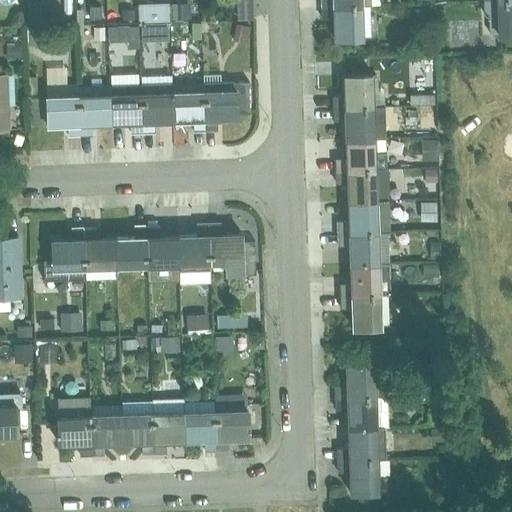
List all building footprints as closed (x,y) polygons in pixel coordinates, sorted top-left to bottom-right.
[(27,2),(28,23),(51,21),(51,0),(27,2)] [(251,0),(236,0),(237,19),(252,19),(251,0)] [(489,34),(511,32),(511,0),(483,1),(483,15),(488,17),(489,34)] [(137,3),(138,23),(141,23),(168,22),(170,22),(169,2),(137,3)] [(189,3),(171,3),(172,20),(190,19),(189,3)] [(103,18),(103,4),(89,4),(89,18),(103,18)] [(333,39),(371,37),(369,5),(322,7),(322,18),(322,19),(333,18),(334,37),(333,37),(333,39)] [(135,9),(120,9),(120,22),(135,21),(135,9)] [(435,10),(435,35),(446,34),(444,9),(435,10)] [(168,22),(141,23),(141,41),(169,40),(168,22)] [(201,23),(191,23),(191,39),(201,39),(201,23)] [(250,27),(236,23),(232,40),(246,44),(250,27)] [(138,26),(108,27),(108,43),(126,42),(127,49),(139,48),(138,26)] [(104,27),(93,27),(93,41),(105,41),(104,27)] [(37,28),(27,29),(27,47),(38,46),(37,28)] [(22,43),(6,43),(6,60),(23,60),(22,43)] [(80,134),(77,86),(77,84),(66,84),(66,67),(46,68),(46,96),(37,95),(36,77),(28,77),(30,124),(47,123),(47,125),(49,125),(49,124),(68,124),(68,136),(69,136),(69,135),(80,134)] [(333,97),(334,109),(384,107),(383,90),(378,90),(377,74),(343,76),(343,77),(344,96),(332,96),(332,97),(333,97)] [(172,121),(173,121),(172,83),(172,75),(140,76),(140,86),(142,132),(153,132),(153,133),(154,132),(154,121),(172,120),(172,121)] [(110,123),(111,123),(110,87),(109,85),(101,85),(101,79),(90,79),(90,86),(77,86),(80,134),(91,134),(91,135),(92,134),(91,123),(110,122),(110,123)] [(235,119),(237,119),(236,110),(249,110),(248,81),(203,82),(205,130),(216,129),(216,130),(217,130),(216,118),(235,118),(235,119)] [(205,130),(203,82),(172,83),(173,121),(174,121),(174,120),(193,119),(193,131),(194,131),(194,130),(205,130)] [(142,132),(140,86),(110,87),(111,123),(111,122),(130,121),(130,133),(131,133),(131,132),(142,132)] [(434,93),(409,94),(409,104),(434,103),(434,93)] [(345,139),(385,138),(384,107),(334,109),(334,119),(333,119),(333,120),(345,120),(345,139),(344,139),(345,139)] [(335,160),(336,171),(387,169),(385,138),(345,139),(345,140),(346,140),(346,159),(334,159),(334,160),(335,160)] [(421,139),(421,161),(437,161),(437,140),(421,139)] [(347,202),(388,201),(387,169),(336,171),(336,182),(335,182),(335,183),(347,182),(348,201),(347,201),(347,202)] [(420,172),(421,185),(434,185),(433,171),(420,172)] [(337,222),(338,233),(388,232),(389,232),(388,201),(347,202),(348,202),(348,221),(337,221),(337,222)] [(420,202),(420,221),(437,220),(436,202),(420,202)] [(226,274),(242,274),(241,232),(239,232),(239,233),(220,234),(220,222),(219,222),(219,223),(208,223),(210,271),(226,271),(226,274)] [(210,271),(208,223),(197,224),(197,223),(196,223),(197,235),(178,235),(177,235),(179,272),(210,271)] [(179,279),(179,272),(177,235),(176,236),(158,236),(157,224),(156,224),(156,225),(146,226),(147,266),(148,281),(179,279)] [(147,266),(146,226),(135,226),(135,225),(133,225),(134,237),(115,238),(116,267),(147,266)] [(84,267),(116,267),(115,238),(95,238),(95,226),(94,226),(94,227),(82,228),(84,267)] [(84,267),(82,228),(72,228),(72,227),(71,227),(72,239),(53,240),(53,239),(51,239),(52,259),(43,259),(44,280),(84,279),(84,267)] [(349,264),(389,263),(388,232),(338,233),(338,244),(337,245),(349,244),(350,264),(349,264)] [(9,297),(20,298),(18,237),(0,237),(0,310),(9,310),(9,297)] [(429,242),(430,259),(439,259),(439,242),(429,242)] [(340,285),(340,296),(387,294),(390,294),(389,263),(349,264),(349,265),(350,265),(351,284),(339,284),(339,285),(340,285)] [(421,264),(422,276),(437,275),(436,263),(421,264)] [(351,327),(382,326),(388,326),(387,294),(340,296),(341,307),(340,307),(340,308),(352,307),(352,326),(351,326),(351,327)] [(233,310),(215,310),(215,328),(234,328),(233,310)] [(81,312),(59,312),(60,332),(81,330),(81,312)] [(211,313),(180,315),(181,334),(212,333),(211,313)] [(34,318),(35,330),(52,328),(50,316),(34,318)] [(428,324),(429,339),(442,339),(441,324),(428,324)] [(31,325),(16,326),(17,337),(31,337),(31,325)] [(228,350),(229,335),(216,334),(215,350),(228,350)] [(210,335),(199,336),(199,350),(210,350),(210,335)] [(179,336),(160,337),(160,353),(179,351),(179,336)] [(39,344),(39,363),(57,362),(57,344),(60,343),(60,338),(36,339),(36,344),(39,344)] [(137,338),(121,338),(122,349),(137,348),(137,338)] [(32,343),(14,343),(14,362),(32,361),(32,343)] [(114,344),(104,344),(105,360),(115,359),(114,344)] [(335,387),(336,398),(383,396),(382,365),(375,365),(375,364),(344,365),(344,367),(345,366),(346,386),(334,386),(334,387),(335,387)] [(444,395),(432,395),(432,414),(445,413),(444,395)] [(91,454),(89,405),(89,396),(57,396),(58,431),(56,431),(56,434),(58,434),(59,445),(60,445),(60,444),(79,443),(79,455),(80,455),(80,454),(91,454)] [(347,429),(384,427),(388,427),(387,396),(383,396),(336,398),(336,409),(335,409),(347,409),(347,428),(347,429)] [(184,441),(185,440),(184,410),(183,397),(152,399),(152,401),(154,452),(164,451),(164,452),(165,452),(165,440),(184,439),(184,441)] [(154,452),(152,401),(121,402),(121,404),(122,443),(122,442),(142,441),(142,453),(143,453),(143,452),(154,452)] [(0,433),(17,433),(17,403),(0,403),(0,433)] [(121,443),(122,443),(121,404),(89,405),(91,454),(102,453),(102,454),(103,454),(102,442),(121,441),(121,443)] [(216,449),(215,409),(184,410),(185,440),(185,439),(204,439),(204,451),(205,451),(205,450),(216,449)] [(246,438),(248,438),(248,429),(249,429),(249,425),(247,425),(247,409),(215,409),(216,449),(227,449),(227,450),(228,450),(227,438),(246,437),(246,438)] [(338,450),(338,460),(386,459),(384,427),(347,429),(348,429),(348,448),(337,449),(337,450),(338,450)] [(446,428),(430,427),(431,441),(446,441),(446,428)] [(349,492),(379,491),(378,475),(389,475),(388,459),(386,459),(338,460),(338,471),(337,471),(337,472),(349,472),(350,491),(349,491),(349,492)] [(444,463),(435,463),(435,480),(445,480),(444,463)]
